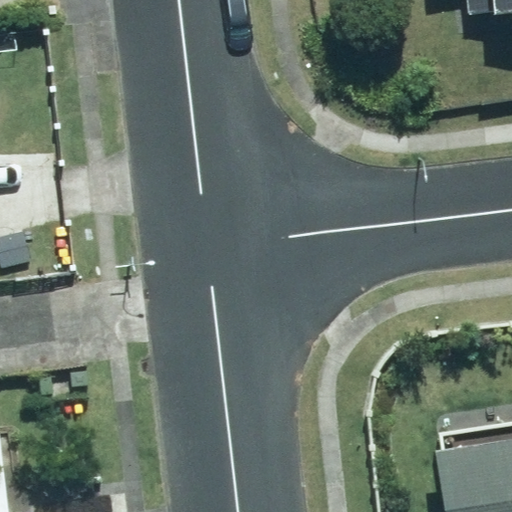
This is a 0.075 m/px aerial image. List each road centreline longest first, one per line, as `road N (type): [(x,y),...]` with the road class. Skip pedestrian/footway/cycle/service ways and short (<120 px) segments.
road 1 (residential): [(511,207),(211,243)]
road 2 (residential): [(211,243),(239,511)]
road 3 (residential): [(182,0),(211,243)]
